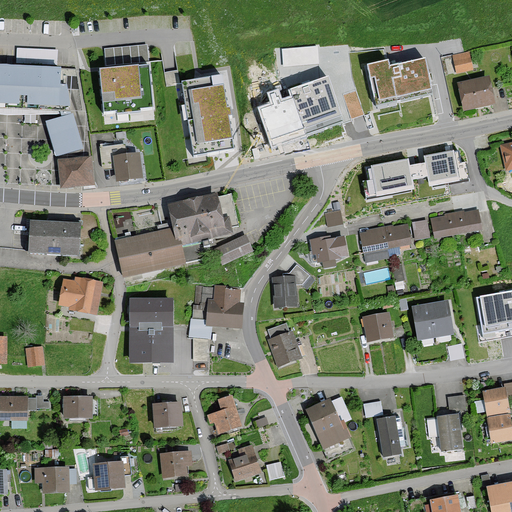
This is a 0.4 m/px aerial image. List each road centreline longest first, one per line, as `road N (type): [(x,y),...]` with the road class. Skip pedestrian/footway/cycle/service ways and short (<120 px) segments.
road 1 (residential): [(266,378),(428,380),(511,365)]
road 2 (tertiary): [(266,378),(250,338),(251,297),(319,200),(318,159)]
road 3 (tertiary): [(318,159),(103,198)]
road 4 (tertiary): [(511,120),(318,159)]
road 5 (residential): [(56,511),(220,495)]
road 6 (residential): [(182,378),(220,495)]
road 7 (tertiary): [(316,488),(266,378)]
